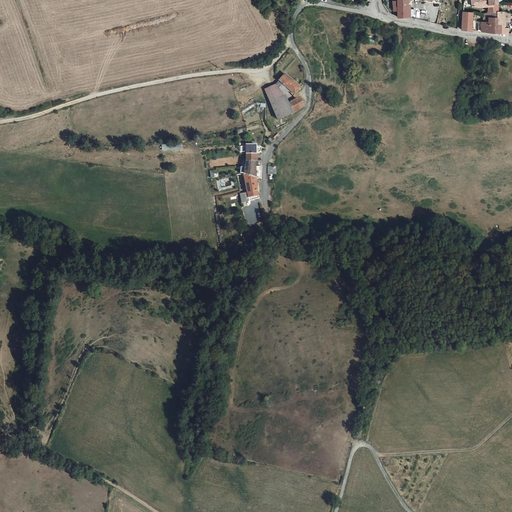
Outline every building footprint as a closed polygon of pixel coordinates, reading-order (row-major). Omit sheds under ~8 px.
[(398,0),(398,9),(398,16),(408,15),(408,5),(408,0),(398,0)] [(474,11),(464,11),(464,28),(474,29),(474,20),(474,11)] [(497,17),(497,11),(485,11),(485,21),(489,21),(489,17),(497,17)] [(510,27),(505,27),(505,18),(505,12),(501,11),(497,11),(497,17),(497,21),(503,22),(503,31),(510,31),(510,27)] [(489,21),(485,21),(484,21),(484,30),(503,31),(503,22),(497,21),(497,17),(489,17),(489,21)] [(285,71),(276,81),(265,86),(278,117),(293,111),(288,100),(285,92),(290,88),(295,92),(301,85),(285,71)] [(288,100),(293,111),(305,103),(305,101),(306,100),(299,94),(288,100)] [(247,142),(247,150),(256,149),(256,142),(247,142)] [(246,158),(242,158),(242,163),(245,163),(245,166),(256,167),(256,152),(247,152),(246,158)] [(276,171),(276,163),(268,163),(268,171),(276,171)] [(262,175),(262,167),(256,167),(245,166),(244,166),(240,166),(240,172),(244,172),(244,170),(256,174),(257,175),(262,175)] [(258,190),(260,189),(259,184),(259,180),(257,180),(256,174),(244,170),(244,172),(244,173),(247,190),(241,191),(243,200),(260,196),(258,190)]
